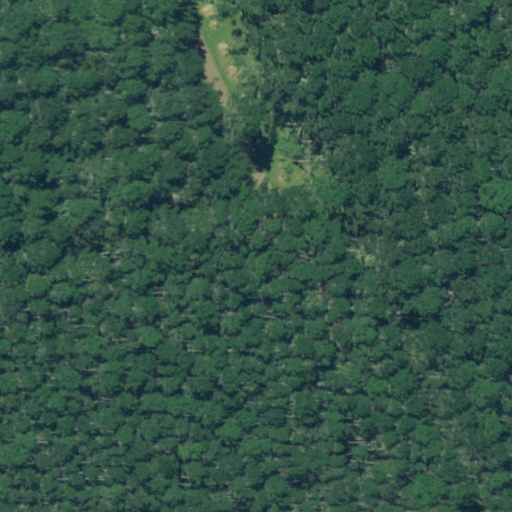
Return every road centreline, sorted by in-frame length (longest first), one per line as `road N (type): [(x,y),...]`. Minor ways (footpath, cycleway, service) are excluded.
road 1 (unclassified): [(472,511),(292,147),(230,0)]
road 2 (track): [(0,267),(292,147)]
